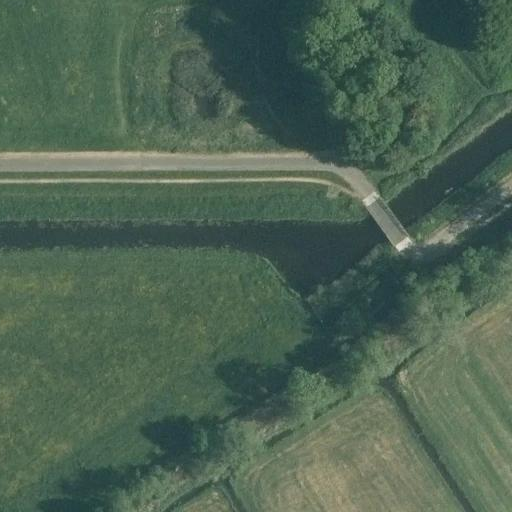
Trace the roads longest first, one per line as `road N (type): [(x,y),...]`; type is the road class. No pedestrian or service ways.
road 1 (unknown): [(0,201),(373,202)]
road 2 (track): [(511,83),(489,93),(419,162),(363,188)]
